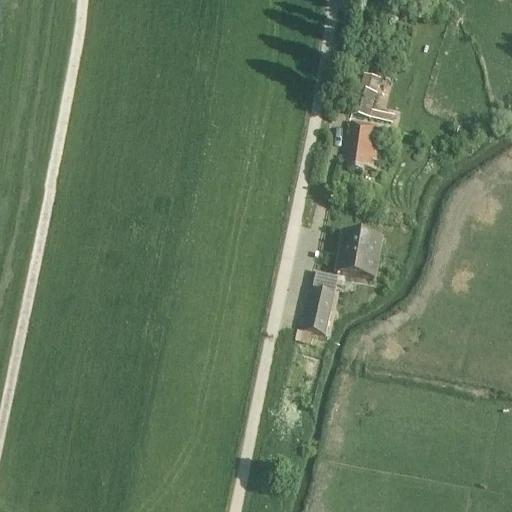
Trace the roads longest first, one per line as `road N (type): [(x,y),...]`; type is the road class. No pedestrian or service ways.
road 1 (residential): [(232,511),(329,0)]
road 2 (track): [(0,442),(85,0)]
